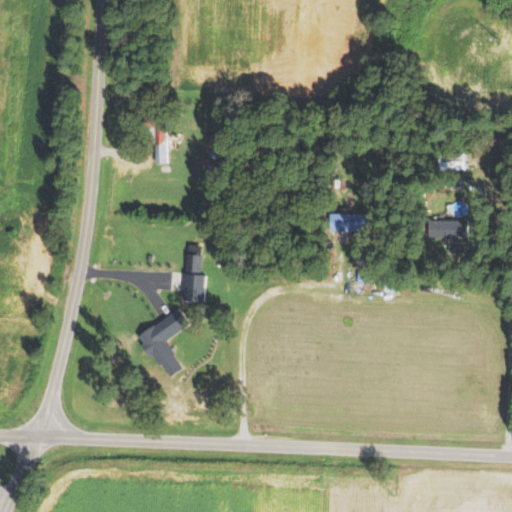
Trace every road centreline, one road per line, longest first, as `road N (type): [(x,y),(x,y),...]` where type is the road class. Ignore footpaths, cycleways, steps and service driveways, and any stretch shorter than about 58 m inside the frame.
road 1 (residential): [(3,511),(63,344),(93,163),(100,0)]
road 2 (residential): [(511,457),(0,436)]
